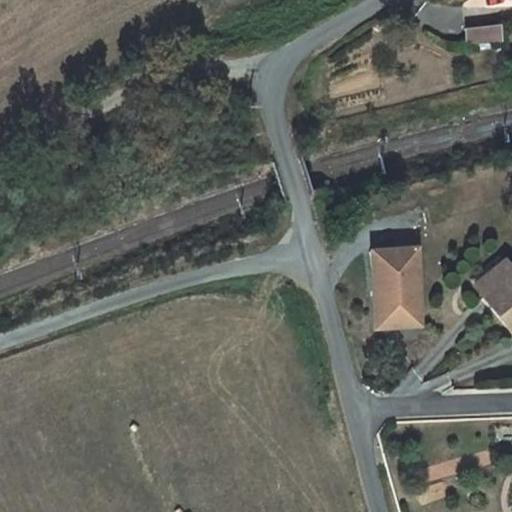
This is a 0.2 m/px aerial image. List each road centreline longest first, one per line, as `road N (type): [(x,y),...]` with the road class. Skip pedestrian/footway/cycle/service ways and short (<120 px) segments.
road 1 (unclassified): [(300,250),(260,94),(272,64),(378,0)]
road 2 (unclassified): [(0,341),(157,286),(300,250)]
road 3 (track): [(0,155),(131,94),(272,64)]
road 4 (unclassified): [(384,511),(359,411),(300,250)]
